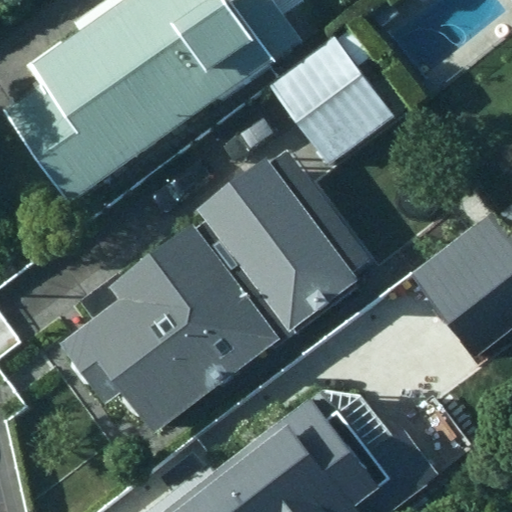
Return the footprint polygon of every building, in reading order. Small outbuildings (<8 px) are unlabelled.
[(81,211),(312,49),(279,0),(249,0),(241,6),(237,0),(121,0),(82,28),(91,40),(74,53),(71,48),(40,70),(53,90),(13,117),(81,211)] [(335,171),(402,122),(342,42),(275,91),(335,171)] [(190,396),(336,283),(333,277),(363,254),(321,198),(290,221),(254,175),(157,240),(153,234),(112,261),(116,265),(110,273),(109,290),(92,305),(138,366),(156,352),(190,396)] [(483,364),(511,341),(511,233),(498,216),(416,278),(483,364)] [(409,511),(450,480),(414,435),(382,461),(334,398),(229,481),(221,470),(216,474),(199,452),(165,478),(179,496),(157,511),(409,511)]
